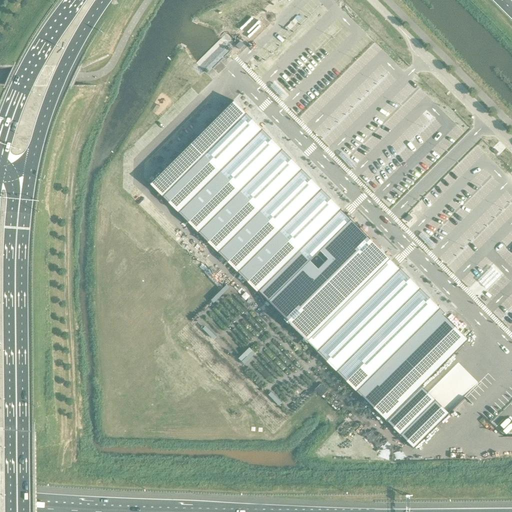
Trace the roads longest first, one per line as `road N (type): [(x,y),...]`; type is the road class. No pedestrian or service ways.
road 1 (primary): [(17,511),(14,273),(22,174)]
road 2 (unclassified): [(511,145),(370,0)]
road 3 (secondary): [(22,174),(64,65),(103,0)]
road 4 (secondary): [(75,0),(24,78),(0,148)]
